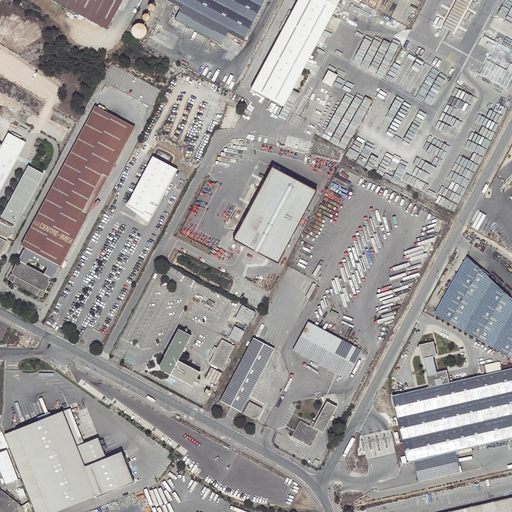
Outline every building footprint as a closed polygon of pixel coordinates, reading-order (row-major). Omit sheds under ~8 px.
[(77,0),(51,0),(104,29),(105,27),(108,29),(110,26),(113,19),(77,0)] [(77,0),(113,19),(123,0),(77,0)] [(178,2),(183,5),(181,8),(175,20),(217,43),(226,27),(245,37),(265,0),(167,0),(176,4),(178,2)] [(298,0),(254,83),(286,101),(292,90),(340,0),(298,0)] [(135,25),(134,26),(133,26),(132,29),(132,30),(132,32),(133,35),(134,37),(136,38),(139,39),(141,38),(144,37),(145,37),(146,35),(146,34),(147,32),(146,29),(145,27),(144,26),(142,24),(140,24),(137,24),(135,25)] [(243,41),(245,37),(226,27),(217,43),(222,45),(228,33),(243,41)] [(479,74),(507,89),(511,79),(511,48),(497,41),(479,74)] [(334,87),(341,75),(331,70),(325,81),(334,87)] [(283,107),(286,101),(254,83),(250,89),(283,107)] [(95,106),(21,245),(60,266),(87,217),(81,213),(102,173),(108,177),(135,127),(95,106)] [(8,132),(8,133),(23,141),(23,140),(8,132)] [(0,191),(17,159),(14,157),(19,149),(22,151),(26,142),(23,140),(23,141),(8,133),(0,148),(0,191)] [(152,215),(176,170),(152,158),(126,205),(143,214),(145,211),(152,215)] [(260,161),(236,205),(248,211),(232,240),(278,264),(317,191),(260,161)] [(1,217),(9,221),(10,218),(5,215),(10,206),(9,206),(29,169),(36,173),(38,170),(28,165),(1,217)] [(16,225),(43,173),(38,170),(36,173),(29,169),(9,206),(10,206),(5,215),(10,218),(9,221),(16,225)] [(143,214),(126,205),(125,208),(147,225),(152,215),(145,211),(143,214)] [(511,300),(467,258),(435,315),(511,359),(511,300)] [(49,278),(19,262),(9,280),(13,282),(13,281),(17,283),(21,285),(36,294),(40,296),(49,278)] [(254,312),(241,305),(234,318),(247,325),(254,312)] [(361,350),(308,322),(292,351),(346,379),(361,350)] [(227,335),(238,341),(244,331),(232,325),(227,335)] [(177,361),(186,342),(187,341),(190,335),(177,329),(159,365),(161,369),(192,386),(199,372),(177,361)] [(274,349),(253,338),(219,401),(230,407),(238,411),(240,412),(274,349)] [(232,346),(221,340),(217,348),(214,352),(209,363),(221,368),(232,346)] [(407,463),(414,461),(454,452),(511,438),(511,368),(449,383),(446,371),(436,373),(432,357),(436,356),(433,343),(420,346),(421,349),(418,350),(419,353),(422,353),(423,359),(424,358),(428,375),(426,375),(429,388),(392,396),(393,404),(407,463)] [(221,373),(210,367),(204,377),(216,383),(221,373)] [(337,407),(326,401),(315,423),(312,421),(309,426),(300,421),(291,437),(310,447),(319,431),(322,433),(337,407)] [(261,408),(249,402),(243,413),(255,420),(261,408)] [(70,408),(67,409),(81,444),(84,443),(70,408)] [(81,444),(67,409),(16,429),(5,434),(34,508),(35,511),(51,511),(96,494),(85,467),(106,458),(98,437),(84,443),(81,444)] [(0,445),(3,451),(7,462),(11,460),(4,444),(0,445)] [(133,482),(121,452),(106,458),(85,467),(96,494),(97,497),(133,482)] [(459,472),(454,452),(414,461),(419,482),(459,472)] [(511,511),(511,497),(448,511),(511,511)]
